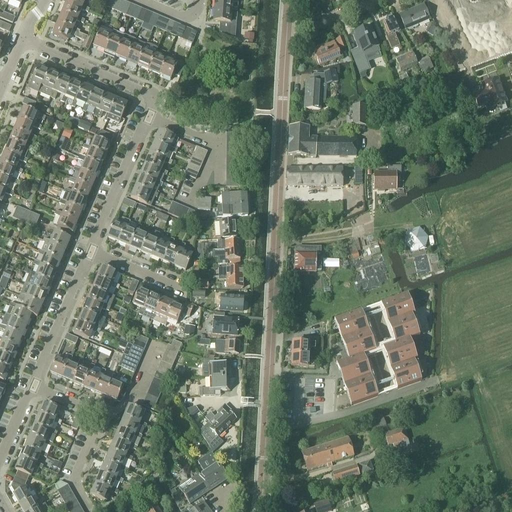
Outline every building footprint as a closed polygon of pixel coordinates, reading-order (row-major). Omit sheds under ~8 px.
[(66,0),(65,2),(81,9),(80,11),(86,13),(88,10),(82,7),(84,0),(66,0)] [(102,0),(100,6),(106,8),(109,0),(102,0)] [(117,0),(112,0),(109,10),(114,12),(119,1),(117,0)] [(214,0),(213,9),(231,11),(231,3),(237,3),(237,0),(214,0)] [(497,0),(488,3),(495,20),(504,17),(497,0)] [(511,10),(508,0),(497,0),(504,17),(511,13),(511,10)] [(119,1),(114,12),(120,14),(125,3),(119,1)] [(65,2),(61,13),(76,20),(75,22),(82,25),(83,21),(77,18),(80,11),(81,9),(65,2)] [(125,3),(120,14),(125,17),(130,5),(125,3)] [(488,3),(479,7),(486,24),(495,20),(488,3)] [(130,5),(125,17),(131,19),(136,8),(130,5)] [(423,6),(399,16),(405,30),(406,30),(407,31),(417,27),(417,25),(429,20),(423,6)] [(479,7),(470,10),(477,27),(486,24),(479,7)] [(136,8),(131,19),(136,21),(141,10),(136,8)] [(213,9),(212,23),(222,24),(221,34),(230,38),(234,39),(236,20),(230,18),(231,11),(213,9)] [(141,10),(136,21),(142,24),(147,12),(141,10)] [(470,10),(461,14),(468,31),(477,27),(470,10)] [(147,12),(142,24),(143,24),(147,26),(152,14),(147,12)] [(61,13),(56,25),(71,31),(71,33),(75,35),(77,36),(78,34),(78,32),(72,29),(75,22),(76,20),(61,13)] [(1,16),(0,18),(0,19),(13,25),(15,19),(3,14),(2,16),(1,16)] [(152,14),(147,26),(153,28),(158,17),(152,14)] [(158,17),(153,28),(159,31),(163,19),(158,17)] [(392,18),(390,17),(386,19),(386,21),(382,23),(392,49),(399,46),(395,35),(400,33),(393,18),(392,18)] [(163,19),(159,31),(164,33),(169,21),(163,19)] [(169,21),(164,33),(170,35),(174,24),(169,21)] [(0,22),(0,30),(9,34),(9,33),(11,28),(0,22)] [(174,24),(170,35),(175,38),(180,26),(174,24)] [(56,25),(51,36),(67,42),(69,36),(74,38),(75,35),(71,33),(71,31),(56,25)] [(180,26),(175,38),(181,40),(185,28),(180,26)] [(99,32),(92,48),(104,52),(110,37),(112,32),(101,28),(99,32)] [(185,28),(181,40),(186,42),(191,31),(185,28)] [(360,49),(351,53),(359,74),(369,70),(367,64),(364,58),(378,52),(369,29),(354,35),(355,35),(355,36),(353,37),(356,43),(357,42),(360,49)] [(191,31),(186,42),(192,45),(194,39),(196,33),(191,31)] [(110,37),(104,52),(114,57),(121,42),(124,37),(112,32),(110,37)] [(75,35),(74,38),(84,42),(81,49),(82,49),(88,51),(92,40),(78,34),(77,36),(75,35)] [(245,35),(244,41),(248,41),(248,45),(250,45),(252,45),(252,41),(253,41),(253,35),(245,35)] [(340,50),(346,47),(342,38),(336,40),(340,50)] [(121,42),(114,57),(126,62),(132,46),(121,42)] [(340,58),(334,42),(325,46),(324,45),(314,49),(314,51),(313,51),(319,67),(340,58)] [(143,51),(137,66),(148,71),(155,56),(157,49),(156,49),(148,45),(147,45),(146,45),(143,51)] [(132,46),(126,62),(137,66),(143,51),(132,46)] [(400,72),(417,65),(412,54),(395,61),(400,72)] [(166,61),(159,76),(170,81),(173,75),(179,78),(183,68),(177,65),(170,63),(173,57),(168,55),(166,61)] [(155,56),(148,71),(159,76),(166,61),(155,56)] [(428,58),(417,62),(422,74),(433,69),(428,58)] [(31,83),(28,89),(37,93),(39,86),(42,87),(49,72),(37,67),(34,75),(31,83)] [(306,82),(304,109),(319,111),(320,102),(325,102),(325,90),(326,82),(336,80),(334,71),(330,72),(323,74),(324,75),(313,75),(313,82),(306,82)] [(39,86),(37,93),(49,98),(51,91),(53,92),(60,76),(49,72),(42,87),(39,86)] [(51,91),(49,98),(54,100),(57,94),(62,96),(64,97),(71,81),(60,76),(53,92),(51,91)] [(491,108),(505,103),(497,80),(482,86),(484,92),(473,96),(478,108),(489,104),(491,108)] [(62,96),(60,102),(63,104),(66,105),(67,104),(71,106),(72,101),(75,102),(82,86),(71,81),(64,97),(62,96)] [(71,106),(71,107),(74,109),(77,102),(84,105),(86,106),(93,91),(82,86),(75,102),(72,101),(71,106)] [(84,105),(81,112),(93,116),(94,110),(97,111),(104,95),(93,91),(86,106),(84,105)] [(94,110),(93,116),(97,118),(97,117),(100,118),(102,113),(105,114),(108,116),(115,100),(104,95),(97,111),(94,110)] [(32,110),(35,104),(23,100),(21,106),(32,110)] [(105,114),(103,121),(106,122),(109,116),(119,120),(126,105),(115,100),(108,116),(105,114)] [(352,126),(365,126),(365,107),(352,107),(352,126)] [(33,127),(32,129),(39,131),(40,128),(34,125),(36,120),(43,122),(44,118),(22,109),(18,121),(33,127)] [(79,124),(80,122),(68,117),(66,124),(77,128),(79,124)] [(29,136),(32,129),(33,127),(18,121),(13,132),(28,138),(28,140),(34,142),(36,139),(29,136)] [(79,124),(77,128),(88,133),(90,129),(79,124)] [(356,157),(356,138),(308,138),(308,129),(288,129),(288,156),(307,156),(307,158),(315,158),(315,157),(356,157)] [(65,130),(61,138),(67,141),(71,132),(65,130)] [(25,147),(28,140),(28,138),(13,132),(8,143),(24,149),(23,151),(26,152),(30,154),(31,150),(25,147)] [(102,133),(100,138),(111,143),(113,137),(102,132),(102,133)] [(158,132),(154,143),(170,150),(170,148),(175,150),(175,148),(171,146),(174,138),(158,132)] [(61,138),(58,146),(65,149),(68,142),(67,141),(62,139),(61,138)] [(83,146),(82,149),(88,152),(89,151),(105,158),(109,146),(93,139),(90,148),(83,146)] [(23,160),(26,152),(23,151),(24,149),(8,143),(4,154),(19,160),(18,162),(25,164),(26,161),(23,160)] [(154,143),(149,154),(165,161),(166,159),(169,152),(175,155),(176,152),(176,151),(175,150),(170,148),(170,150),(154,143)] [(195,148),(193,153),(205,158),(207,153),(207,152),(195,148)] [(79,157),(77,160),(83,163),(84,162),(100,169),(105,158),(89,151),(88,152),(85,159),(79,157)] [(193,153),(191,159),(202,163),(205,158),(193,153)] [(15,169),(18,162),(19,160),(4,154),(0,162),(0,165),(14,171),(14,173),(20,176),(22,173),(15,169)] [(149,154),(144,165),(160,172),(161,170),(164,163),(170,165),(172,162),(166,159),(165,161),(149,154)] [(191,159),(188,164),(200,169),(202,163),(191,159)] [(74,168),(73,171),(79,174),(79,173),(95,180),(100,169),(84,162),(83,163),(80,170),(74,168)] [(188,164),(186,170),(198,174),(200,169),(188,164)] [(10,180),(14,173),(14,171),(0,165),(0,178),(9,182),(9,184),(15,187),(17,184),(10,180)] [(144,165),(140,176),(156,183),(156,181),(161,183),(164,176),(166,176),(167,173),(161,170),(160,172),(144,165)] [(385,193),(385,191),(396,190),(395,174),(400,174),(400,167),(387,167),(387,173),(374,174),(374,191),(378,191),(378,193),(385,193)] [(306,169),(286,169),(286,187),(306,187),(342,187),(342,169),(306,169)] [(186,170),(184,175),(187,176),(187,177),(195,180),(198,174),(186,170)] [(69,179),(68,182),(74,185),(75,184),(91,191),(95,180),(79,173),(79,174),(76,181),(69,179)] [(140,176),(135,187),(151,194),(152,192),(156,194),(159,187),(161,187),(162,184),(161,183),(156,181),(156,183),(140,176)] [(6,191),(9,184),(9,182),(0,178),(0,191),(5,193),(4,194),(11,197),(12,194),(6,191)] [(64,190),(63,193),(65,194),(69,196),(70,195),(86,202),(91,191),(75,184),(74,185),(71,192),(64,190)] [(135,187),(130,198),(146,205),(151,207),(155,198),(156,198),(158,195),(156,194),(152,192),(151,194),(135,187)] [(59,201),(58,205),(64,208),(65,206),(81,213),(86,202),(70,195),(69,196),(65,194),(62,202),(59,201)] [(230,206),(247,205),(246,195),(221,196),(222,208),(217,208),(217,213),(225,212),(225,209),(230,208),(230,206)] [(124,199),(122,205),(133,209),(135,204),(124,199)] [(173,216),(178,205),(172,203),(167,214),(173,216)] [(179,219),(184,208),(178,205),(173,216),(179,219)] [(225,212),(217,213),(217,218),(247,216),(247,205),(230,206),(230,208),(225,209),(225,212)] [(55,212),(53,215),(60,218),(61,217),(77,224),(81,213),(65,206),(64,208),(62,214),(55,212)] [(16,208),(14,214),(25,218),(27,213),(25,212),(16,208)] [(184,221),(189,210),(184,208),(179,219),(184,221)] [(189,210),(184,221),(190,223),(194,212),(189,210)] [(27,213),(25,218),(36,223),(39,218),(27,213)] [(14,214),(11,219),(21,223),(23,224),(25,218),(14,214)] [(60,218),(56,228),(72,235),(77,224),(61,217),(60,218)] [(25,218),(23,224),(34,229),(36,223),(25,218)] [(114,222),(107,238),(118,242),(125,226),(124,226),(126,220),(122,218),(119,224),(114,222)] [(125,226),(118,242),(129,247),(136,231),(135,231),(128,228),(130,222),(126,220),(124,226),(125,226)] [(221,237),(237,236),(236,221),(220,222),(221,237)] [(136,231),(129,247),(140,252),(147,236),(146,235),(139,232),(141,226),(138,225),(135,231),(136,231)] [(428,237),(419,228),(406,231),(404,243),(412,252),(424,249),(428,237)] [(147,236),(140,252),(151,256),(158,241),(157,240),(159,234),(149,230),(146,235),(147,236)] [(49,243),(49,245),(65,252),(70,240),(53,233),(49,243)] [(169,245),(168,245),(161,242),(163,235),(159,234),(157,240),(158,241),(151,256),(163,261),(169,245)] [(180,250),(179,249),(172,246),(174,240),(170,239),(168,245),(169,245),(163,261),(174,266),(180,250)] [(44,244),(40,252),(45,253),(44,256),(60,263),(65,252),(49,245),(49,243),(43,240),(41,243),(44,244)] [(239,241),(216,241),(216,251),(239,251),(239,241)] [(180,250),(174,266),(185,271),(192,255),(183,251),(185,245),(182,244),(179,249),(180,250)] [(207,245),(197,244),(197,253),(203,252),(203,251),(206,251),(207,251),(207,250),(208,250),(208,249),(208,248),(208,247),(208,246),(208,245),(207,245)] [(320,255),(320,249),(296,248),(296,255),(295,255),(294,273),(314,274),(314,273),(320,273),(320,265),(315,265),(315,255),(320,255)] [(38,251),(37,254),(43,257),(40,264),(39,267),(55,274),(60,263),(44,256),(45,253),(40,252),(38,251)] [(216,251),(211,251),(211,258),(216,258),(216,265),(221,265),(226,265),(239,265),(239,251),(216,251)] [(33,262),(32,265),(38,268),(35,275),(34,278),(51,285),(55,274),(39,267),(40,264),(33,262)] [(111,285),(112,283),(116,274),(101,268),(96,279),(111,285)] [(221,269),(218,269),(218,277),(218,278),(242,278),(242,268),(226,268),(226,269),(221,269)] [(9,280),(11,275),(4,272),(2,277),(9,280)] [(28,277),(24,285),(31,287),(30,289),(46,296),(51,285),(34,278),(35,275),(28,274),(27,276),(28,277)] [(242,278),(218,278),(218,279),(218,282),(226,281),(226,289),(242,288),(242,278)] [(119,286),(112,283),(111,285),(96,279),(96,281),(92,290),(107,296),(108,294),(110,287),(117,289),(119,286)] [(134,293),(138,282),(133,280),(128,291),(134,293)] [(208,282),(198,282),(198,290),(208,290),(208,282)] [(24,284),(23,288),(29,290),(26,297),(25,300),(41,307),(46,296),(30,289),(31,287),(24,285),(24,284)] [(114,297),(108,294),(107,296),(92,290),(87,301),(96,305),(102,307),(103,305),(106,298),(113,300),(114,297)] [(139,290),(132,305),(141,308),(139,315),(142,317),(145,310),(144,310),(150,294),(139,290)] [(145,310),(142,317),(150,320),(153,321),(156,315),(154,314),(161,299),(150,294),(144,310),(145,310)] [(19,295),(17,301),(24,303),(21,309),(20,311),(31,316),(36,318),(41,307),(25,300),(26,297),(19,295)] [(241,312),(242,297),(221,295),(220,310),(241,312)] [(377,397),(396,390),(421,382),(406,340),(417,336),(410,317),(403,296),(377,306),(356,313),(334,321),(341,342),(348,361),(335,365),(343,386),(343,387),(350,406),(350,407),(377,397)] [(125,297),(123,303),(129,305),(131,300),(125,297)] [(156,315),(153,321),(161,324),(164,326),(167,319),(168,318),(166,317),(172,303),(161,299),(154,314),(156,315)] [(109,308),(103,305),(102,307),(96,305),(87,301),(82,312),(98,318),(98,317),(101,309),(108,311),(109,308)] [(172,303),(166,317),(168,318),(167,319),(176,323),(181,313),(189,317),(194,306),(192,305),(185,302),(185,303),(183,308),(172,303)] [(9,308),(5,316),(11,318),(10,320),(26,327),(31,316),(20,311),(15,309),(15,307),(9,304),(8,308),(9,308)] [(104,319),(98,317),(98,318),(82,312),(78,323),(93,329),(94,328),(96,329),(100,331),(103,323),(104,319)] [(214,319),(212,335),(236,337),(237,321),(224,320),(224,315),(214,314),(214,319)] [(4,316),(0,326),(6,329),(5,331),(21,338),(26,327),(10,320),(11,318),(5,316),(4,316)] [(98,334),(100,331),(96,329),(94,328),(93,329),(78,323),(73,334),(88,341),(92,332),(98,334)] [(0,326),(0,330),(5,333),(2,340),(1,342),(17,349),(21,338),(5,331),(6,329),(0,326)] [(186,326),(185,335),(193,336),(195,328),(186,326)] [(66,335),(63,341),(74,346),(77,340),(66,335)] [(137,336),(134,341),(146,346),(148,341),(145,339),(144,339),(137,336)] [(290,350),(290,353),(291,353),(291,355),(308,356),(309,348),(314,349),(314,344),(316,344),(316,339),(305,338),(305,343),(292,343),(291,350),(290,350)] [(0,339),(0,354),(12,360),(17,349),(1,342),(2,340),(0,339)] [(134,341),(132,347),(143,351),(146,346),(134,341)] [(173,341),(171,346),(178,349),(181,344),(173,341)] [(237,355),(238,343),(215,341),(214,355),(224,356),(224,354),(237,355)] [(130,352),(132,347),(132,346),(127,345),(123,356),(128,358),(130,352)] [(168,345),(165,351),(176,355),(178,349),(171,346),(171,347),(168,345)] [(132,347),(130,352),(141,357),(143,351),(132,347)] [(165,351),(163,357),(174,361),(176,355),(165,351)] [(130,352),(128,358),(139,362),(141,357),(130,352)] [(0,367),(7,371),(12,360),(0,354),(0,367)] [(56,358),(49,374),(61,379),(68,363),(66,363),(69,356),(65,355),(63,361),(56,358)] [(290,358),(290,361),(291,362),(290,368),(308,369),(308,368),(313,368),(313,364),(308,364),(308,356),(291,355),(291,357),(290,358)] [(68,363),(61,379),(72,384),(79,368),(77,367),(71,365),(72,358),(69,356),(66,363),(68,363)] [(123,356),(118,367),(134,374),(139,362),(128,358),(123,356)] [(163,357),(161,362),(171,366),(174,361),(163,357)] [(208,360),(201,360),(202,368),(208,368),(209,378),(228,378),(227,364),(213,365),(213,360),(208,360)] [(79,368),(72,384),(83,388),(90,373),(88,372),(81,369),(83,362),(80,361),(77,367),(79,368)] [(161,362),(158,367),(169,372),(171,366),(161,362)] [(90,373),(83,388),(94,393),(101,378),(99,377),(92,374),(94,367),(92,366),(91,366),(88,372),(90,373)] [(158,367),(156,373),(167,377),(169,372),(158,367)] [(101,378),(94,393),(105,398),(112,382),(110,381),(103,379),(105,372),(101,370),(99,377),(101,378)] [(156,373),(154,378),(165,383),(167,378),(167,377),(156,373)] [(154,378),(151,384),(162,388),(165,383),(154,378)] [(202,389),(198,389),(198,397),(202,397),(214,397),(214,392),(228,391),(228,390),(228,378),(209,378),(209,389),(202,389)] [(112,382),(105,398),(116,402),(119,403),(122,401),(123,400),(123,398),(127,389),(112,382)] [(151,384),(149,389),(160,394),(162,388),(151,384)] [(149,389),(146,395),(158,399),(160,394),(149,389)] [(146,395),(144,400),(155,405),(158,399),(146,395)] [(142,406),(153,411),(155,405),(144,400),(142,406)] [(43,404),(38,415),(54,422),(55,419),(59,410),(43,404)] [(211,413),(205,419),(209,423),(208,423),(213,428),(219,422),(220,423),(225,419),(230,425),(236,420),(229,413),(231,412),(224,405),(217,413),(218,414),(214,417),(211,413)] [(128,407),(123,418),(139,425),(140,422),(144,414),(137,411),(128,407)] [(195,408),(185,411),(190,418),(198,411),(195,408)] [(38,415),(33,426),(49,433),(50,430),(53,424),(60,426),(62,422),(55,419),(54,422),(38,415)] [(75,417),(70,429),(76,431),(81,420),(76,418),(75,417)] [(377,418),(367,422),(371,431),(385,426),(381,417),(377,418)] [(123,418),(119,429),(134,436),(136,433),(141,436),(144,428),(144,429),(146,425),(140,422),(139,425),(123,418)] [(208,423),(199,433),(209,447),(218,439),(224,432),(230,425),(225,419),(220,423),(219,422),(213,428),(208,423)] [(33,426),(29,437),(45,444),(46,441),(52,445),(57,434),(50,430),(49,433),(33,426)] [(119,429),(114,440),(130,447),(131,444),(136,447),(140,440),(141,436),(136,433),(134,436),(119,429)] [(404,429),(384,435),(388,446),(392,445),(393,450),(395,450),(398,449),(401,448),(399,443),(407,440),(404,429)] [(29,437),(24,449),(40,455),(41,452),(46,455),(50,448),(51,448),(52,445),(46,441),(45,444),(29,437)] [(331,467),(330,464),(353,457),(347,439),(301,453),(307,471),(326,465),(327,468),(331,467)] [(114,440),(109,451),(125,458),(126,455),(129,448),(135,450),(136,447),(131,444),(130,447),(114,440)] [(24,449),(19,460),(35,466),(36,463),(39,457),(46,459),(47,456),(46,455),(41,452),(40,455),(24,449)] [(109,451),(105,462),(120,468),(121,466),(124,459),(130,462),(132,458),(126,455),(125,458),(109,451)] [(205,458),(197,463),(200,468),(204,473),(199,476),(198,475),(199,477),(209,491),(227,480),(211,454),(205,458)] [(19,460),(15,471),(18,472),(15,478),(26,482),(29,477),(30,478),(35,468),(41,470),(43,466),(36,463),(35,466),(19,460)] [(373,473),(369,461),(358,465),(362,476),(373,473)] [(55,462),(53,468),(59,470),(62,464),(55,462)] [(105,462),(100,473),(115,479),(116,477),(119,470),(125,473),(127,469),(121,466),(120,468),(105,462)] [(335,484),(359,476),(356,466),(332,474),(335,484)] [(100,473),(95,484),(110,491),(112,488),(115,481),(121,483),(122,480),(116,477),(115,479),(100,473)] [(198,475),(178,489),(182,495),(189,505),(209,491),(199,477),(198,475)] [(15,478),(11,488),(15,495),(13,496),(19,506),(36,496),(33,492),(28,495),(24,487),(26,482),(15,478)] [(95,484),(90,496),(105,502),(110,492),(116,495),(117,492),(112,488),(110,491),(95,484)] [(67,486),(57,492),(60,497),(70,491),(67,486)] [(70,491),(60,497),(63,503),(73,497),(70,491)] [(36,496),(19,506),(22,511),(31,511),(37,509),(33,503),(38,500),(36,496)] [(73,497),(63,503),(66,508),(76,502),(73,497)] [(76,502),(66,508),(68,511),(70,511),(79,507),(76,502)] [(327,502),(313,506),(315,511),(327,511),(330,511),(327,502)] [(160,511),(155,503),(144,510),(145,511),(160,511)] [(188,508),(182,511),(210,511),(203,503),(194,510),(191,507),(189,509),(188,508)]
